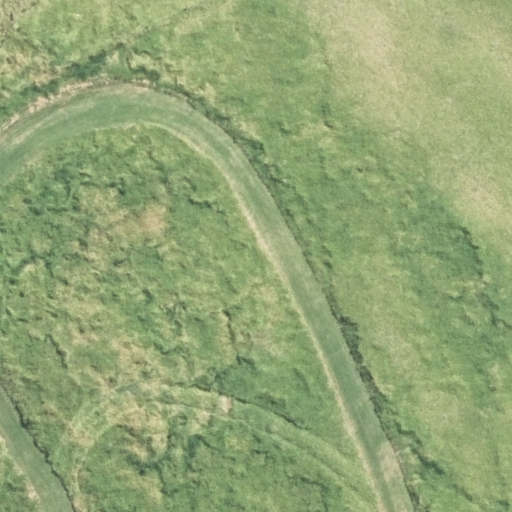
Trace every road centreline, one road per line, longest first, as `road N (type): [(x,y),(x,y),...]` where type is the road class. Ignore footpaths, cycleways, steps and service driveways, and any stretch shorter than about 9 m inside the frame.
road 1 (track): [(395,511),(378,443),(299,267),(226,160),(153,108),(117,102),(88,108),(0,170)]
road 2 (track): [(0,405),(55,511)]
